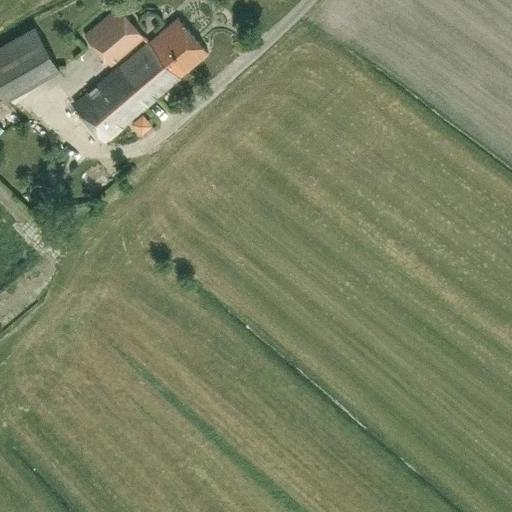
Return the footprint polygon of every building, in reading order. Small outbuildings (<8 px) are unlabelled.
[(116,0),(110,0),(107,2),(113,9),(117,5),(119,3),(116,0)] [(143,35),(117,5),(113,9),(83,34),(110,65),(143,35)] [(207,52),(177,17),(74,105),(104,140),(207,52)] [(34,27),(0,46),(0,91),(5,100),(58,70),(34,27)] [(0,107),(0,190),(18,207),(43,181),(34,172),(43,163),(0,122),(0,117),(5,112),(0,107)] [(129,127),(139,140),(157,127),(147,113),(129,127)] [(0,270),(11,262),(0,248),(0,270)]
